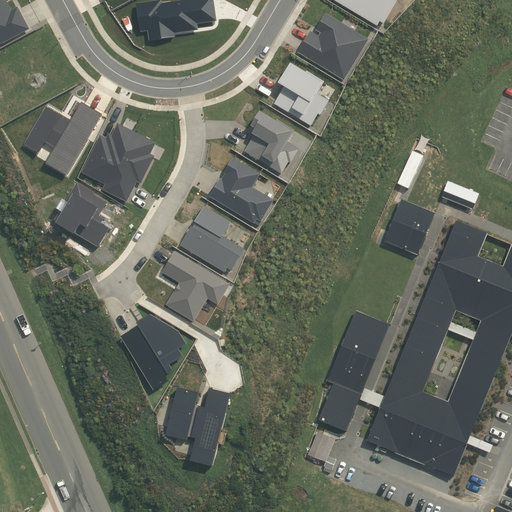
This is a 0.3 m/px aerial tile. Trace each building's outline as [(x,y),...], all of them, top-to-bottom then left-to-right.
[(0,0),(0,46),(30,30),(19,8),(12,11),(6,0),(0,0)] [(217,22),(213,0),(192,0),(163,4),(162,1),(137,5),(140,34),(148,32),(149,42),(176,39),(175,35),(199,32),(198,25),(217,22)] [(335,0),(378,25),(380,21),(384,23),(397,0),(335,0)] [(311,30),(298,52),(344,80),(369,39),(326,13),(316,29),(321,32),(319,35),(311,30)] [(286,85),(274,103),(311,125),(319,113),(321,114),(329,99),(318,93),(325,81),(292,61),(279,81),(286,85)] [(68,175),(103,114),(83,101),(71,120),(47,106),(25,143),(40,151),(46,141),(56,147),(47,162),(68,175)] [(255,133),(245,151),(282,173),(289,161),(291,162),(300,148),(287,140),(295,129),(261,109),(252,124),(256,126),(253,132),(255,133)] [(107,138),(101,135),(82,172),(106,183),(103,189),(127,201),(138,181),(141,183),(156,155),(151,153),(157,142),(118,123),(113,134),(109,133),(107,138)] [(210,196),(255,223),(257,219),(261,221),(274,200),(253,187),(261,173),(234,157),(224,173),(225,173),(222,178),(221,177),(210,196)] [(97,191),(78,180),(54,220),(99,246),(110,228),(102,223),(106,216),(102,214),(110,201),(96,193),(97,191)] [(399,200),(382,241),(415,254),(432,213),(399,200)] [(203,204),(180,243),(224,270),(228,266),(232,268),(245,247),(223,234),(231,220),(203,204)] [(511,248),(504,267),(479,257),(488,234),(457,221),(368,440),(456,476),(511,336),(511,248)] [(208,298),(218,304),(231,284),(176,250),(163,272),(180,283),(166,304),(194,321),(208,298)] [(359,395),(387,325),(354,311),(325,381),(331,384),(359,395)] [(132,329),(121,336),(154,390),(170,381),(166,375),(174,370),(171,364),(184,356),(179,348),(188,343),(180,330),(151,313),(137,321),(138,323),(131,327),(132,329)] [(343,432),(359,395),(331,384),(316,420),(343,432)] [(191,460),(214,465),(231,393),(210,387),(205,407),(196,404),(200,392),(179,387),(167,434),(188,440),(189,436),(196,438),(191,460)]
